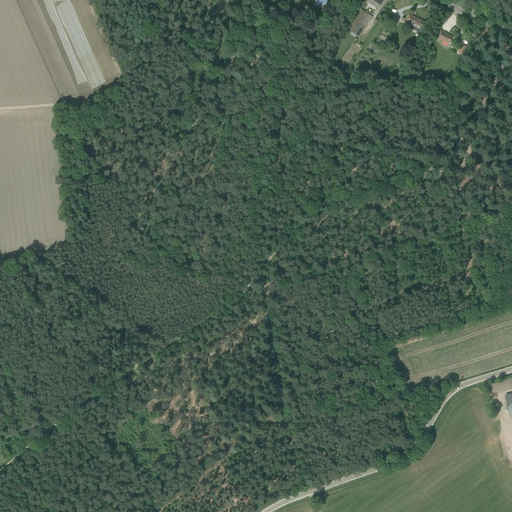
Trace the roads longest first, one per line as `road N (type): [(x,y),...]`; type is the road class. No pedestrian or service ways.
road 1 (track): [(261,268),(227,307),(96,393),(9,463)]
road 2 (unclassified): [(266,511),(401,459),(455,388),(511,369)]
road 3 (track): [(254,132),(95,118),(75,104),(0,108)]
road 4 (track): [(308,493),(282,413),(261,268)]
road 5 (track): [(261,268),(304,216),(443,167)]
road 6 (track): [(443,167),(254,132)]
road 7 (track): [(280,394),(228,455),(162,511)]
road 8 (track): [(75,104),(96,102),(121,84),(154,0)]
road 9 (track): [(254,132),(262,155),(261,268)]
road 10 (track): [(242,0),(231,65),(254,132)]
road 11 (track): [(120,376),(209,472)]
